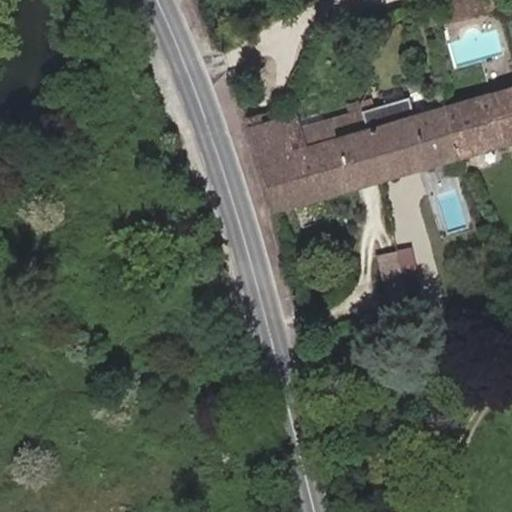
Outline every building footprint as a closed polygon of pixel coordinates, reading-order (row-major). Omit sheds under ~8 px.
[(435,0),(431,0),(428,1),(436,28),(444,26),(435,0)] [(493,14),(488,0),(435,0),(444,26),(493,14)] [(498,0),(488,0),(493,14),(502,11),(498,0)] [(511,143),(511,88),(427,114),(408,120),(403,101),(294,132),(290,120),(258,128),(253,120),(240,124),(269,215),(347,191),(342,177),(420,154),(424,169),(511,143)] [(347,191),(424,169),(420,154),(342,177),(347,191)] [(409,252),(375,260),(382,288),(416,280),(409,252)]
